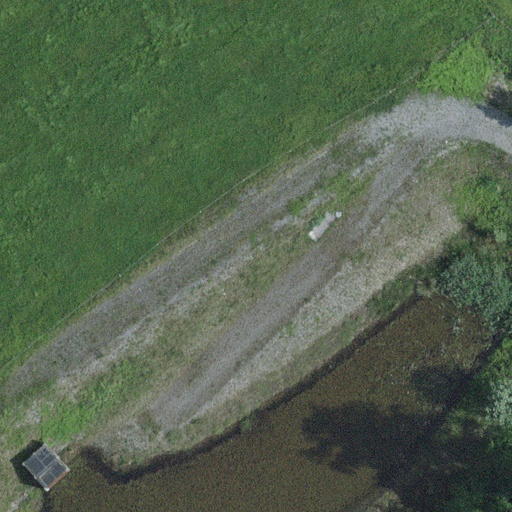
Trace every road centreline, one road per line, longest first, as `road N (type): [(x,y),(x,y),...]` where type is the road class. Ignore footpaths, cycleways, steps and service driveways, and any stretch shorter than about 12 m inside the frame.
road 1 (track): [(482,112),(408,112),(0,403)]
road 2 (track): [(511,142),(482,112),(124,447)]
